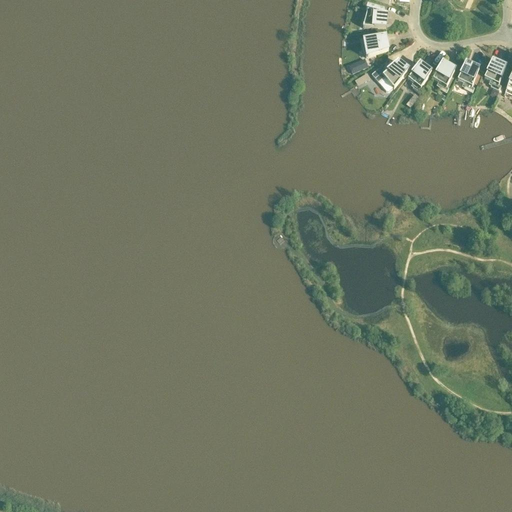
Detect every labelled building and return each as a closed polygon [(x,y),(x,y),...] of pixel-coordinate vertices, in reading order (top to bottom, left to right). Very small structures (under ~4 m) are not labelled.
[(363,28),(363,31),(386,33),(387,19),(382,18),(384,11),(367,6),(365,14),(367,14),(363,28)] [(388,54),(386,40),(364,43),(365,52),(366,52),(369,60),(367,61),(388,54)] [(364,63),(354,67),(357,75),(368,70),(364,63)] [(394,69),(389,63),(371,78),(379,87),(379,86),(386,95),(388,95),(393,91),(394,92),(408,74),(398,65),(394,69)] [(499,94),(501,90),(499,89),(505,71),(492,64),(484,81),(492,85),(490,90),(499,94)] [(447,91),(455,74),(442,66),(432,82),(440,87),(438,92),(446,97),(448,92),(447,91)] [(465,66),(457,83),(465,88),(464,92),(472,96),(474,92),(472,91),(479,73),(465,66)] [(415,88),(412,92),(419,98),(422,94),(420,92),(431,76),(420,67),(408,82),(415,88)]
